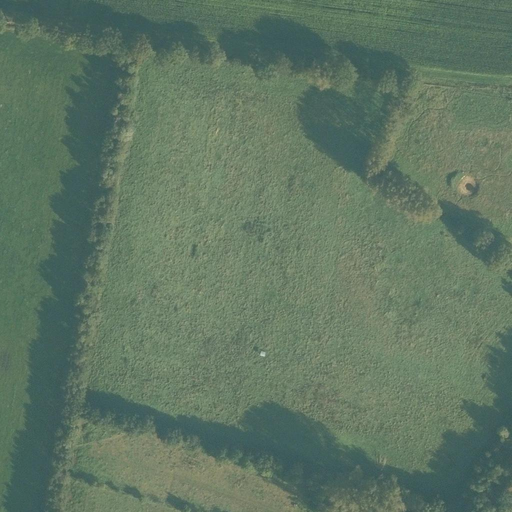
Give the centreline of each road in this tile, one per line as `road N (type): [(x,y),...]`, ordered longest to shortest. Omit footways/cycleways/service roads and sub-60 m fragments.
road 1 (track): [(303,60),(0,16)]
road 2 (track): [(511,82),(303,60)]
